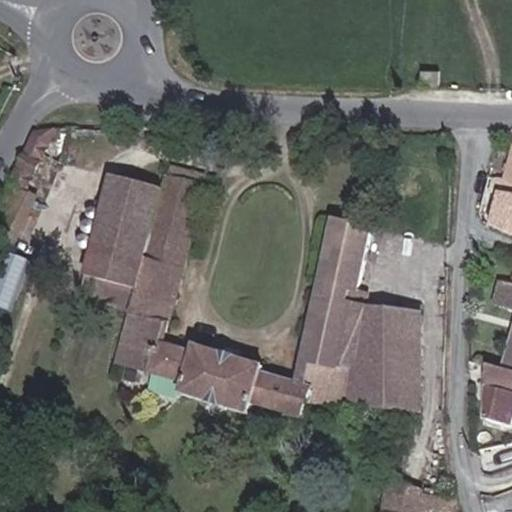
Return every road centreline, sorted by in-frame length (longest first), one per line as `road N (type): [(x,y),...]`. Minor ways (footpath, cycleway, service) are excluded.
road 1 (residential): [(472,115),(283,112),(166,88),(94,31)]
road 2 (unclassified): [(472,115),(464,464),(479,511)]
road 3 (tertiary): [(0,189),(38,100),(94,31)]
